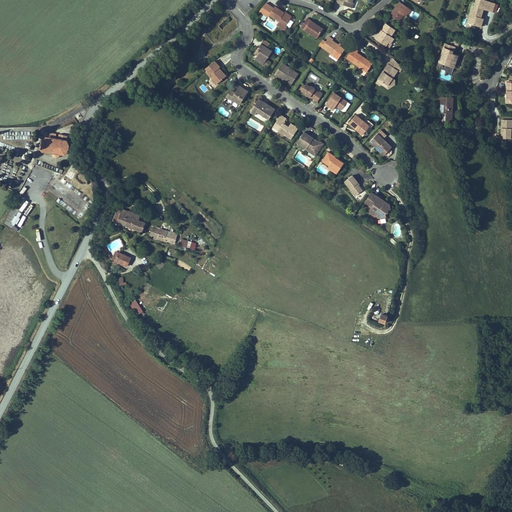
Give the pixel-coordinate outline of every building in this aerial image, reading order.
[(476,0),(475,6),(473,5),(467,22),(481,27),(483,18),(481,17),(483,9),(486,0),(485,0),(476,0)] [(492,11),(495,3),(486,0),(483,9),(492,11)] [(396,8),(391,15),(399,21),(404,14),(406,15),(410,9),(400,2),(396,8)] [(268,17),(270,15),(279,21),(276,25),(281,28),(284,30),(285,30),(287,26),(285,25),(290,18),(284,13),(275,7),(274,8),(266,3),(260,11),(268,17)] [(414,11),(410,16),(416,20),(419,15),(414,11)] [(301,27),(317,38),(323,29),(320,27),(317,25),(316,26),(315,25),(316,24),(307,18),(301,27)] [(379,33),(376,38),(386,46),(388,42),(390,43),(394,38),(391,36),(395,29),(386,23),(381,30),(383,31),(381,34),(379,33)] [(383,31),(381,30),(380,29),(375,38),(376,38),(379,33),(381,34),(383,31)] [(331,53),(339,58),(345,49),(339,45),(332,40),(333,39),(329,37),(325,42),(322,47),(331,53)] [(457,46),(459,39),(453,37),(451,44),(457,46)] [(272,51),(267,48),(270,44),(264,40),(259,47),(262,49),(255,59),(259,61),(263,64),(272,51)] [(455,63),(458,55),(452,54),(453,51),(451,51),(453,46),(445,44),(439,62),(450,66),(455,63)] [(354,48),(346,58),(367,72),(373,63),(367,59),(367,60),(365,59),(366,58),(357,52),(358,51),(354,48)] [(398,63),(392,58),(388,64),(394,68),(398,63)] [(219,82),(226,76),(221,70),(219,71),(217,69),(220,67),(218,64),(215,61),(206,68),(208,71),(207,72),(213,79),(215,77),(219,82)] [(388,64),(378,79),(387,85),(392,78),(397,70),(399,71),(402,67),(398,63),(394,68),(388,64)] [(285,79),(292,83),(299,73),(285,65),(283,68),(280,66),(275,74),(278,77),(279,75),(285,79)] [(387,85),(378,79),(376,83),(380,86),(381,84),(388,88),(395,85),(395,79),(392,78),(387,85)] [(323,93),(320,91),(318,92),(315,90),(314,88),(311,85),(310,86),(306,84),(305,85),(303,84),(300,89),(302,90),(301,91),(306,93),(305,94),(306,94),(306,95),(307,96),(308,96),(308,95),(310,96),(318,101),(323,93)] [(240,86),(236,91),(235,93),(233,92),(233,91),(231,90),(227,96),(234,101),(235,101),(240,104),(248,91),(244,88),(240,86)] [(334,92),(325,104),(331,108),(333,109),(336,105),(337,104),(338,105),(337,106),(342,109),(347,101),(334,92)] [(449,112),(449,106),(452,106),(453,97),(441,97),(441,112),(446,113),(446,121),(452,121),(452,113),(449,112)] [(259,98),(250,112),(255,115),(257,112),(269,119),(275,109),(264,102),(259,98)] [(291,139),(298,128),(291,123),(290,125),(289,127),(283,123),(284,122),(286,119),(281,115),(274,124),(280,128),(278,131),(291,139)] [(355,129),(362,135),(364,132),(369,126),(363,121),(356,115),(349,123),(355,129)] [(365,119),(363,121),(369,126),(364,132),(366,133),(374,125),(368,120),(367,121),(365,119)] [(496,134),(496,138),(505,138),(505,134),(511,134),(511,128),(511,126),(511,119),(502,119),(501,134),(496,134)] [(7,135),(7,140),(30,139),(30,131),(1,132),(1,135),(7,135)] [(68,146),(70,145),(68,145),(67,141),(68,140),(67,140),(67,135),(60,134),(58,140),(56,139),(56,138),(55,137),(54,136),(53,136),(51,136),(50,137),(49,137),(49,138),(45,137),(45,136),(45,132),(44,136),(44,137),(42,137),(42,143),(40,142),(40,144),(41,144),(40,150),(41,150),(41,151),(42,151),(43,150),(47,151),(47,152),(48,152),(48,151),(53,151),(52,153),(53,153),(53,154),(52,154),(52,155),(53,155),(54,156),(53,157),(54,157),(54,156),(56,157),(56,158),(57,158),(57,157),(58,156),(59,156),(60,155),(59,155),(59,154),(60,153),(64,153),(64,155),(65,155),(65,153),(67,150),(69,151),(69,150),(68,149),(68,146)] [(321,147),(319,141),(318,141),(315,142),(312,140),(313,138),(304,132),(297,143),(306,148),(305,149),(309,152),(314,151),(317,153),(321,147)] [(378,133),(369,142),(376,148),(376,147),(378,149),(378,150),(379,151),(381,153),(386,148),(388,150),(392,147),(383,138),(378,133)] [(334,155),(328,152),(322,161),(330,166),(338,171),(344,163),(335,157),(335,156),(334,155)] [(358,183),(352,175),(344,181),(356,196),(362,190),(357,184),(358,183)] [(380,218),(381,219),(384,218),(385,217),(386,216),(385,213),(389,213),(391,208),(388,206),(389,204),(382,199),(380,201),(377,199),(379,197),(371,192),(365,203),(372,207),(371,208),(373,214),(374,214),(375,214),(378,214),(379,218),(380,218)] [(139,221),(141,216),(129,211),(128,211),(118,208),(113,220),(143,232),(147,224),(139,221)] [(164,241),(167,231),(160,229),(159,231),(152,228),(149,237),(157,239),(158,239),(164,241)] [(179,246),(187,248),(188,240),(181,239),(179,246)] [(187,249),(195,250),(196,243),(188,241),(187,249)] [(127,266),(131,258),(119,252),(115,260),(119,262),(127,266)] [(143,311),(136,300),(130,304),(137,315),(143,311)]
